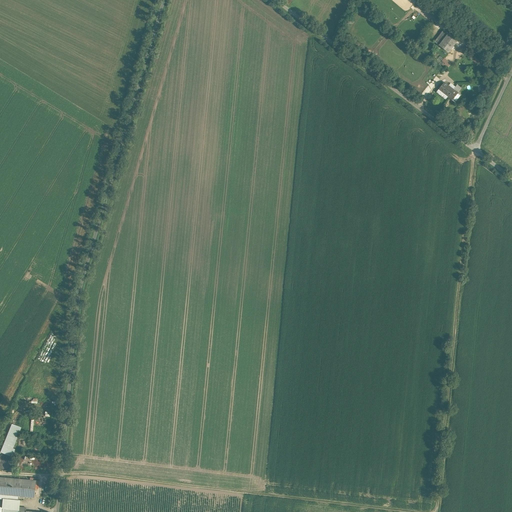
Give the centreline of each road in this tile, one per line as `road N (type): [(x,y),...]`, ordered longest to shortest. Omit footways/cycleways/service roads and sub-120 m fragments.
road 1 (unclassified): [(164,0),(78,296),(57,511)]
road 2 (track): [(476,149),(436,511)]
road 3 (track): [(414,511),(60,473)]
road 4 (unclassified): [(476,149),(275,0)]
